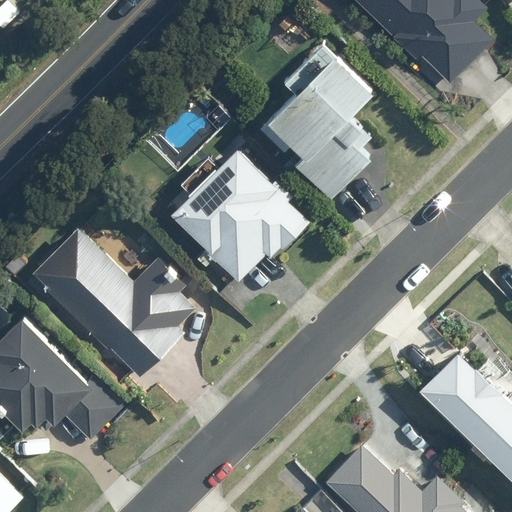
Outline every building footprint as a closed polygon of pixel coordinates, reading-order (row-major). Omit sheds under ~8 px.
[(5,0),(0,5),(0,20),(7,27),(32,0),(5,0)] [(365,0),(449,85),(498,38),(477,16),(493,1),(491,0),(365,0)] [(372,75),(333,35),(266,99),(270,104),(259,115),(284,140),(295,130),(303,139),(294,149),(330,186),(371,146),(336,110),(372,75)] [(278,173),(237,131),(172,195),(209,232),(204,237),(238,271),(277,233),(282,238),(308,213),(273,177),(278,173)] [(158,250),(133,273),(79,215),(34,256),(50,272),(47,275),(109,342),(113,338),(139,366),(185,324),(178,317),(195,301),(179,283),(185,278),(158,250)] [(93,367),(90,369),(21,298),(0,318),(0,389),(22,412),(40,394),(53,406),(60,399),(92,432),(125,399),(93,367)] [(511,398),(460,349),(422,388),(511,474),(511,398)] [(401,467),(395,473),(362,442),(328,478),(363,511),(471,511),(464,505),(468,501),(439,473),(424,489),(401,467)] [(0,508),(22,486),(0,464),(0,508)]
